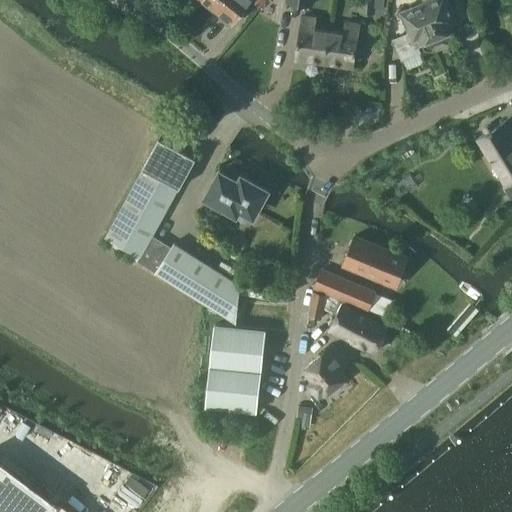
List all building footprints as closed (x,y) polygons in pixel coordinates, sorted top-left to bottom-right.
[(209,5),(214,9),(221,0),(201,0),(202,1),(207,5),(209,5)] [(221,0),(214,9),(221,15),(219,17),(227,23),(229,21),(231,23),(249,0),(255,0),(262,5),(265,0),(221,0)] [(361,0),(361,11),(374,12),(375,0),(361,0)] [(432,50),(437,43),(442,41),(450,42),(455,36),(449,23),(455,20),(446,0),(424,0),(425,2),(402,11),(411,32),(394,39),(402,58),(419,51),(417,46),(422,43),(425,49),(432,50)] [(307,59),(325,62),(329,32),(314,29),(316,17),(302,15),(296,55),(307,57),(307,59)] [(343,34),(329,32),(325,62),(342,64),(343,62),(354,64),(360,23),(345,21),(343,34)] [(491,123),(484,127),(487,132),(477,138),(506,185),(503,186),(510,199),(511,197),(511,130),(506,121),(494,128),(491,123)] [(130,250),(128,255),(152,271),(154,271),(236,324),(240,282),(173,241),(171,245),(152,234),(194,156),(159,137),(154,145),(105,236),(130,250)] [(220,170),(206,197),(211,200),(236,213),(242,203),(255,210),(267,187),(242,174),(239,180),(220,170)] [(500,207),(497,210),(498,214),(501,217),(505,216),(508,213),(507,209),(504,206),(500,207)] [(343,261),(351,265),(395,283),(406,256),(354,234),(343,261)] [(219,257),(215,263),(229,272),(233,266),(219,257)] [(312,288),(328,295),(351,304),(363,309),(371,290),(318,267),(312,288)] [(242,285),(241,294),(265,297),(266,287),(242,285)] [(308,315),(323,319),(328,295),(313,291),(308,315)] [(328,328),(351,339),(375,351),(388,326),(351,307),(341,302),(328,328)] [(266,329),(216,323),(207,405),(257,411),(266,329)] [(344,377),(342,374),(350,368),(332,345),(304,367),(312,377),(306,381),(317,395),(324,389),(326,391),(344,377)] [(296,418),(312,420),(314,408),(298,405),(296,418)] [(0,509),(3,511),(69,511),(0,459),(0,509)]
